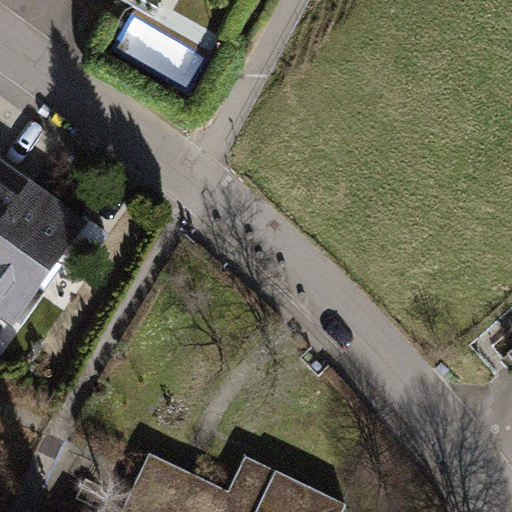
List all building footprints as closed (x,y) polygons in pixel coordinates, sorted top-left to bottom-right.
[(127,0),(167,21),(177,0),(127,0)] [(0,240),(35,187),(0,161),(0,240)] [(35,187),(0,240),(0,320),(14,329),(86,223),(35,187)] [(511,349),(503,358),(511,369),(511,349)] [(179,475),(147,459),(131,493),(121,511),(344,511),(347,507),(240,456),(221,495),(179,475)]
